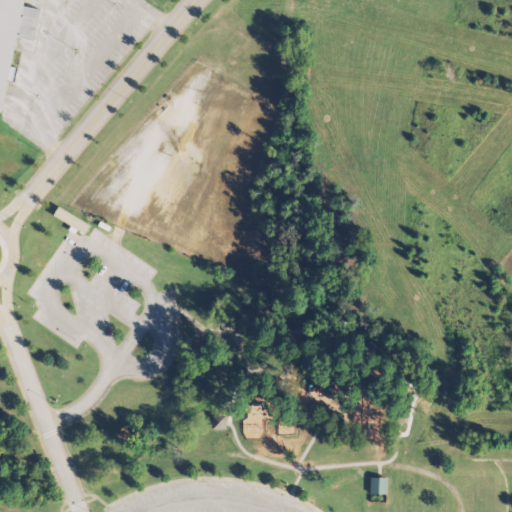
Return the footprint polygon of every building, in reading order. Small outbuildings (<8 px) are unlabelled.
[(0,0),(25,0),(2,111),(0,110),(0,0)] [(211,324),(230,324),(230,309),(211,309),(211,324)] [(396,406),(409,409),(407,422),(401,421),(393,419),(396,406)] [(212,414),(221,414),(221,422),(221,428),(212,428),(212,414)] [(370,476),(369,492),(386,492),(387,476),(378,476),(370,476)]
